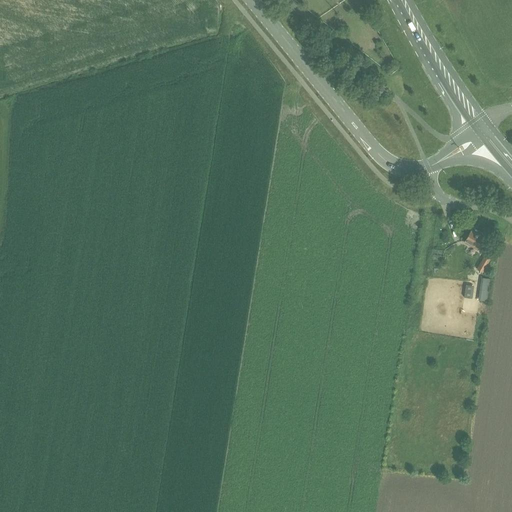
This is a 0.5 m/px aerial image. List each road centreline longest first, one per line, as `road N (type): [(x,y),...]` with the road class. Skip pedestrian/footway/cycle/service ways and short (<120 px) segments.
road 1 (primary): [(429,168),(404,168),(377,151),(250,0)]
road 2 (primary): [(483,131),(402,0)]
